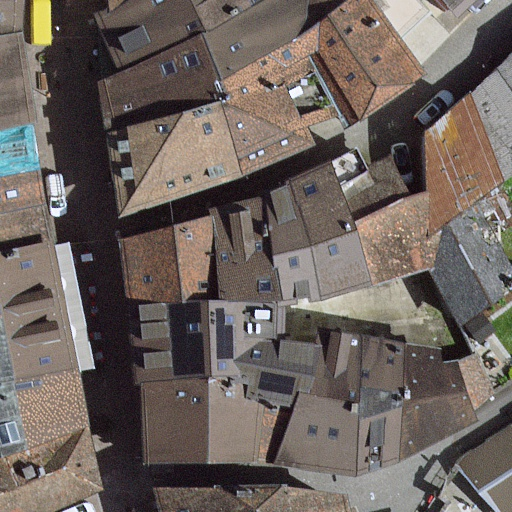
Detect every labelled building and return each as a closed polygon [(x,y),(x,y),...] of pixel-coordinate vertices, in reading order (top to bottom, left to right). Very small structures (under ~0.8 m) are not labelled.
[(0,0),(0,36),(21,33),(22,0),(0,0)] [(118,72),(266,0),(119,0),(113,4),(95,14),(108,47),(118,72)] [(266,0),(118,72),(104,79),(107,103),(111,135),(223,101),(219,85),(318,28),(352,0),(266,0)] [(352,0),(318,28),(219,85),(223,101),(244,172),(258,166),(312,145),(284,82),(312,70),(304,53),(321,45),(362,115),(397,90),(422,72),(374,0),(352,0)] [(447,0),(458,12),(471,0),(447,0)] [(0,131),(33,125),(33,122),(21,33),(0,36),(0,131)] [(511,55),(469,95),(501,179),(511,170),(511,55)] [(469,95),(434,130),(434,188),(433,236),(475,201),(501,179),(469,95)] [(116,161),(125,213),(244,172),(223,101),(111,135),(116,161)] [(0,175),(39,168),(36,143),(33,125),(0,131),(0,175)] [(367,171),(358,151),(332,164),(339,185),(367,171)] [(405,198),(389,158),(367,171),(339,185),(369,282),(433,264),(433,236),(434,188),(405,198)] [(332,164),(303,178),(291,183),(323,298),(369,282),(339,185),(332,164)] [(39,168),(0,175),(0,214),(45,207),(41,184),(39,168)] [(273,192),(263,197),(284,304),(323,298),(291,183),(273,192)] [(243,202),(211,210),(212,217),(222,306),(275,306),(284,304),(263,197),(243,202)] [(462,320),(511,286),(511,272),(475,201),(433,236),(433,264),(462,320)] [(0,256),(50,244),(47,224),(45,207),(0,214),(0,256)] [(121,243),(132,307),(222,306),(212,217),(186,224),(121,243)] [(50,244),(0,256),(0,382),(77,368),(50,244)] [(275,306),(222,306),(132,307),(136,336),(143,384),(262,386),(297,407),(319,344),(275,342),(275,306)] [(313,466),(355,473),(361,338),(323,332),(319,344),(297,407),(279,459),(313,466)] [(406,343),(361,338),(355,473),(368,469),(401,461),(406,343)] [(441,365),(438,349),(406,343),(401,461),(475,419),(472,409),(456,362),(441,365)] [(493,391),(475,356),(456,362),(472,409),(493,391)] [(0,455),(84,428),(81,402),(77,368),(0,382),(0,455)] [(150,458),(220,460),(255,461),(262,386),(143,384),(146,412),(150,458)] [(255,461),(279,459),(297,407),(262,386),(255,461)] [(89,444),(84,428),(0,455),(0,511),(46,511),(101,486),(89,444)] [(511,511),(511,428),(465,461),(508,511),(511,511)] [(349,511),(346,497),(159,490),(164,511),(349,511)]
